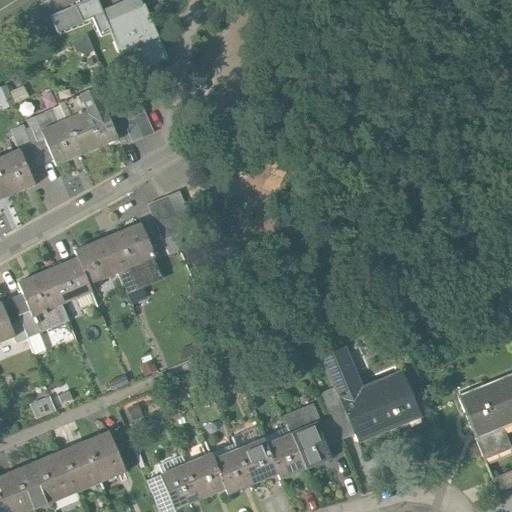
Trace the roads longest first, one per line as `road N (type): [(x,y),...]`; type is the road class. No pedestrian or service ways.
road 1 (residential): [(0,252),(162,166),(159,112),(197,0)]
road 2 (track): [(230,352),(511,209)]
road 3 (residential): [(0,446),(230,352)]
